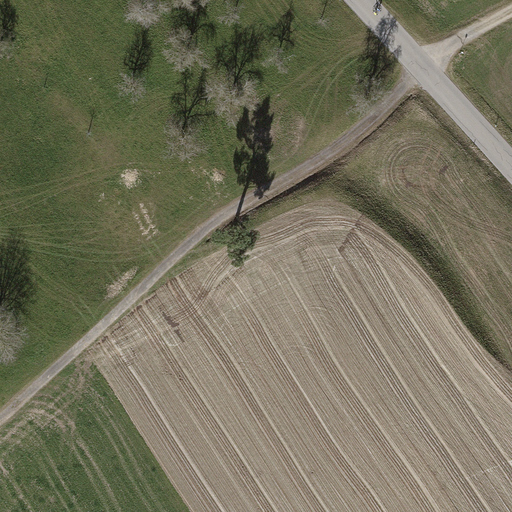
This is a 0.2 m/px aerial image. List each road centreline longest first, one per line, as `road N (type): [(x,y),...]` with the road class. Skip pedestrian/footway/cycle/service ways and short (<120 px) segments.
road 1 (track): [(0,420),(209,225),(343,143),(422,68)]
road 2 (unclassified): [(360,0),(511,166)]
